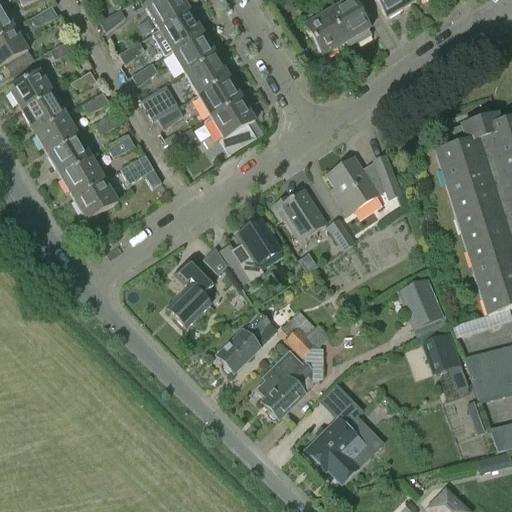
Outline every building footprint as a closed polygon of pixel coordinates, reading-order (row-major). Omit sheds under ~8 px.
[(43,0),(18,0),(16,1),(21,10),(44,0),(43,0)] [(179,0),(165,0),(145,12),(158,34),(189,16),(179,0)] [(340,8),(327,15),(345,47),(354,41),(357,46),(370,39),(367,34),(369,33),(349,0),(341,0),(337,3),(340,8)] [(372,0),(386,23),(409,9),(403,0),(372,0)] [(403,0),(409,9),(423,0),(403,0)] [(0,11),(0,10),(0,40),(13,32),(0,11)] [(50,11),(29,23),(34,32),(57,22),(50,11)] [(119,14),(98,26),(105,37),(124,22),(119,14)] [(311,18),(300,24),(322,60),(345,47),(327,15),(314,23),(311,18)] [(189,16),(158,34),(171,56),(202,38),(189,16)] [(13,32),(0,40),(0,70),(26,55),(13,32)] [(202,38),(171,56),(184,77),(215,59),(202,38)] [(69,44),(48,56),(53,64),(76,55),(69,44)] [(139,47),(118,59),(125,70),(144,55),(139,47)] [(215,59),(184,77),(197,99),(228,81),(215,59)] [(151,68),(130,80),(137,92),(156,77),(151,68)] [(39,75),(7,94),(21,116),(52,98),(39,75)] [(89,76),(67,89),(73,97),(95,88),(89,76)] [(228,81),(197,99),(210,121),(241,103),(228,81)] [(177,111),(165,90),(140,105),(153,126),(156,124),(177,112),(177,111)] [(101,97),(80,110),(85,119),(108,109),(101,97)] [(52,98),(21,116),(33,138),(65,119),(52,98)] [(241,103),(210,121),(222,142),(218,145),(227,159),(255,143),(247,129),(254,125),(241,103)] [(177,112),(156,124),(163,135),(182,120),(177,112)] [(65,119),(33,138),(46,159),(77,141),(65,119)] [(114,119),(93,131),(98,140),(120,130),(114,119)] [(467,147),(455,150),(435,156),(487,320),(511,312),(511,123),(498,128),(496,119),(461,130),(462,131),(467,147)] [(462,131),(450,134),(455,150),(467,147),(462,131)] [(189,133),(169,145),(175,157),(194,142),(189,133)] [(77,141),(46,159),(59,181),(91,163),(77,141)] [(127,141),(106,154),(111,162),(134,152),(127,141)] [(128,189),(152,174),(144,160),(136,166),(120,175),(128,189)] [(353,162),(326,180),(334,192),(331,194),(347,219),(383,195),(387,205),(400,200),(386,161),(372,166),(374,170),(363,177),(353,162)] [(91,163),(59,181),(72,203),(104,184),(91,163)] [(104,184),(72,203),(85,225),(117,206),(104,184)] [(286,200),(272,210),(283,226),(284,225),(298,246),(325,228),(303,195),(289,204),(286,200)] [(226,250),(216,256),(239,291),(249,285),(262,277),(260,274),(257,269),(279,255),(258,224),(236,239),(242,247),(230,255),(226,250)] [(337,225),(327,232),(342,255),(352,248),(337,225)] [(225,270),(213,252),(201,264),(216,279),(225,270)] [(165,313),(185,332),(209,308),(200,300),(212,288),(187,263),(172,278),(183,290),(189,284),(196,290),(193,293),(189,289),(165,313)] [(426,284),(395,297),(411,336),(407,338),(410,346),(448,330),(444,320),(442,321),(426,284)] [(298,315),(280,332),(288,340),(284,344),(292,352),(314,331),(298,315)] [(240,335),(215,360),(233,378),(276,335),(259,318),(242,336),(240,335)] [(314,331),(292,352),(301,362),(313,349),(316,352),(327,341),(316,329),(314,331)] [(425,347),(436,377),(448,373),(449,376),(456,395),(467,391),(448,338),(425,347)] [(511,374),(511,349),(503,352),(509,375),(511,374)] [(509,375),(503,352),(491,355),(497,378),(509,375)] [(497,378),(491,355),(479,358),(485,381),(497,378)] [(265,385),(257,394),(265,402),(260,406),(278,424),(313,389),(313,374),(304,366),(301,370),(288,357),(262,383),(265,385)] [(485,381),(479,358),(463,362),(472,385),(485,381)] [(511,398),(511,387),(509,375),(497,378),(503,401),(511,398)] [(503,401),(497,378),(485,381),(492,404),(503,401)] [(492,404),(485,381),(472,385),(480,407),(492,404)] [(336,423),(305,455),(325,475),(327,474),(341,488),(358,472),(352,466),(366,453),(371,458),(382,447),(355,420),(361,415),(346,399),(334,411),(341,418),(343,416),(351,424),(344,431),(336,423)] [(511,427),(503,430),(509,453),(511,452),(511,427)] [(503,430),(490,433),(498,456),(509,453),(503,430)] [(492,461),(477,465),(480,477),(495,473),(492,461)] [(460,511),(443,495),(426,511),(460,511)]
